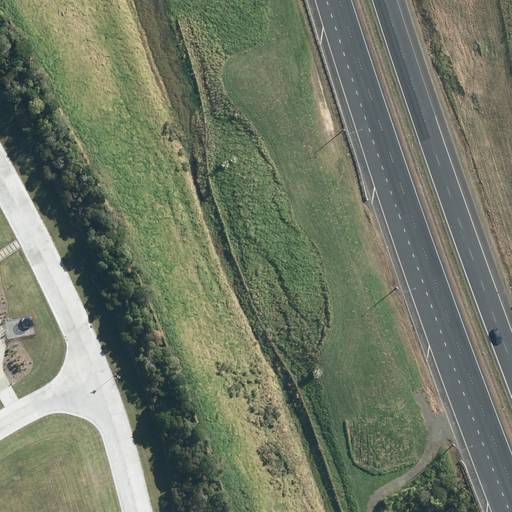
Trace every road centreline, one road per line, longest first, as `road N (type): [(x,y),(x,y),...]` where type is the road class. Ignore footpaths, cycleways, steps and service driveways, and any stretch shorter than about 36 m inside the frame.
road 1 (motorway): [(511,487),(378,145),(333,0)]
road 2 (motorway): [(388,0),(511,372)]
road 3 (residential): [(96,376),(0,169)]
road 4 (residential): [(137,511),(96,376)]
